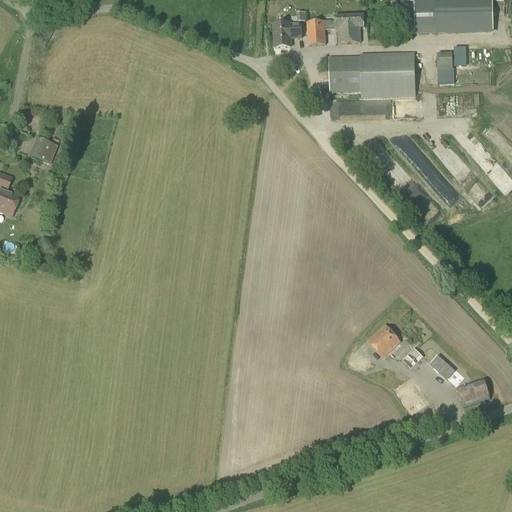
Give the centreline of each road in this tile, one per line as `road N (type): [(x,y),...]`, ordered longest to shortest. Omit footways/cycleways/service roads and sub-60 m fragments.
road 1 (track): [(511,345),(268,79)]
road 2 (unclassified): [(217,511),(511,409)]
road 3 (unclassified): [(268,79),(241,58),(126,13),(43,17),(4,0)]
